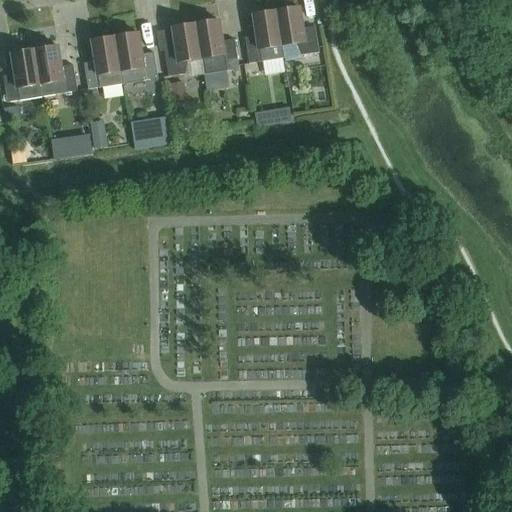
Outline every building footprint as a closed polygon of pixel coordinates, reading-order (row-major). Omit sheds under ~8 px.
[(276,13),(282,48),(295,46),(301,57),(319,55),(314,28),(303,30),(299,9),(276,13)] [(283,60),(282,48),(276,13),(253,17),(256,38),(244,39),(249,66),(261,64),(283,60)] [(195,26),(201,61),(203,73),(238,67),(234,41),(222,43),(219,22),(195,26)] [(188,63),(201,61),(195,26),(172,29),(176,50),(164,52),(168,78),(186,76),(188,63)] [(115,39),(122,86),(157,80),(153,54),(141,56),(138,35),(115,39)] [(87,91),(122,86),(115,39),(92,42),(95,63),(83,65),(87,91)] [(34,51),(42,98),(77,93),(73,67),(61,69),(57,48),(34,51)] [(7,104),(42,98),(34,51),(11,55),(14,76),(3,78),(7,104)] [(192,100),(189,84),(178,85),(180,102),(192,100)] [(93,135),(74,139),(78,153),(97,148),(93,135)]
